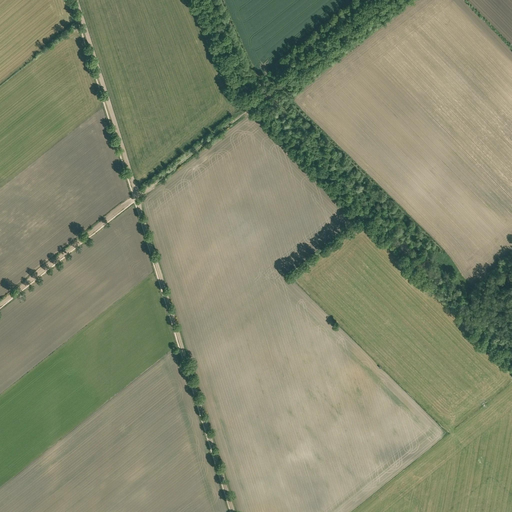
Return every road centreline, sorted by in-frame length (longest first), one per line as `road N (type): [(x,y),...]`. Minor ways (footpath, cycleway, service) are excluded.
road 1 (track): [(233,511),(135,195)]
road 2 (track): [(75,0),(135,195)]
road 3 (track): [(135,195),(0,304)]
